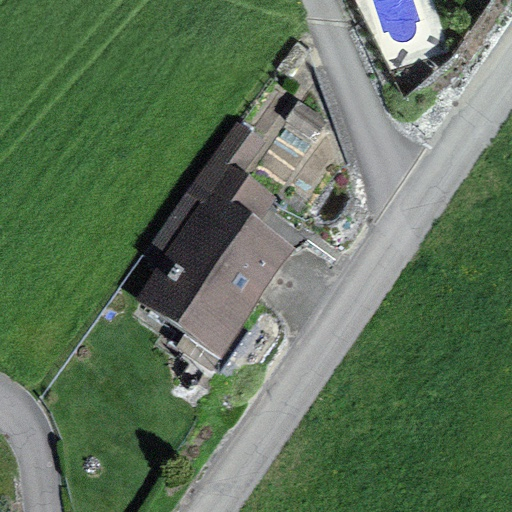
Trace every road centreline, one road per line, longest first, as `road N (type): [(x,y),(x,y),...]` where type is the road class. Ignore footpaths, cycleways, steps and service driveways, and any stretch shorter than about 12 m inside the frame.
road 1 (residential): [(511,63),(202,511)]
road 2 (track): [(327,0),(403,224)]
road 3 (residential): [(0,400),(32,440),(45,511)]
